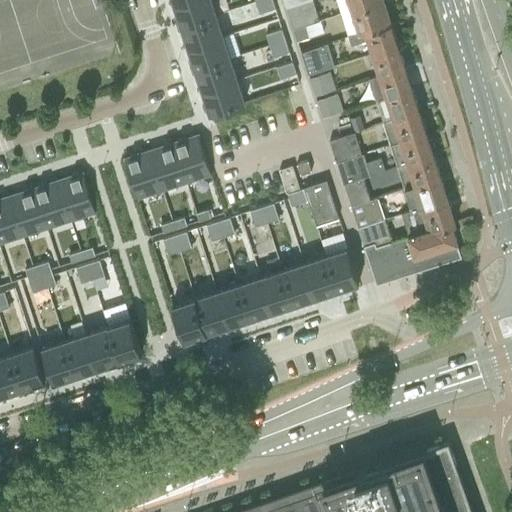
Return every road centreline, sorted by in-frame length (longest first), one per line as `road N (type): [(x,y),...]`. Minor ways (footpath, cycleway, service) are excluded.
road 1 (residential): [(0,439),(375,315)]
road 2 (tertiary): [(174,472),(511,359)]
road 3 (tertiary): [(425,344),(174,472)]
road 4 (residential): [(0,146),(144,99),(159,77),(137,0)]
road 5 (primary): [(454,0),(511,205)]
